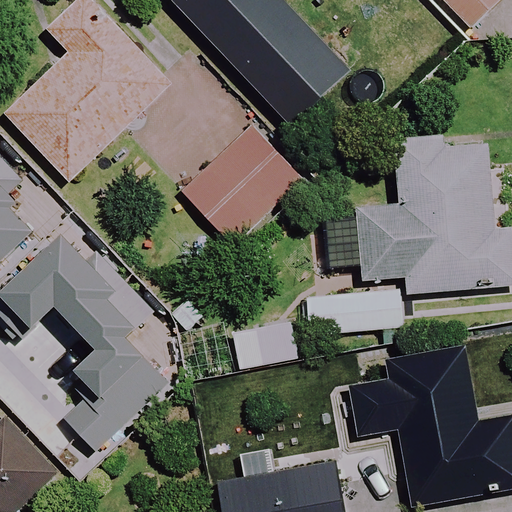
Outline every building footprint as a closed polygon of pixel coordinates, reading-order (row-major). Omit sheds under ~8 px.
[(178,83),(98,0),(86,0),(52,34),(73,56),(9,118),(74,185),(178,83)] [(284,0),(172,0),(228,56),(284,0)] [(429,16),(414,0),(360,0),(330,28),(369,71),(429,16)] [(505,0),(444,0),(474,30),(505,0)] [(305,183),(261,133),(189,195),(232,246),(305,183)] [(492,146),(399,153),(404,212),(364,215),(369,278),(410,275),(411,297),(511,289),(511,237),(498,238),(492,146)] [(0,293),(60,239),(0,173),(0,333),(19,316),(0,295),(0,293)] [(180,326),(118,259),(53,319),(96,365),(121,342),(139,362),(180,326)] [(405,331),(402,294),(310,301),(313,338),(405,331)] [(511,420),(483,425),(471,350),(392,363),(404,436),(388,439),(396,487),(413,484),(417,508),(511,492),(511,420)] [(375,380),(371,355),(330,362),(334,387),(375,380)] [(263,440),(255,397),(211,405),(219,449),(263,440)] [(0,433),(0,511),(19,511),(57,474),(9,425),(0,433)] [(351,511),(344,466),(223,484),(227,511),(351,511)]
